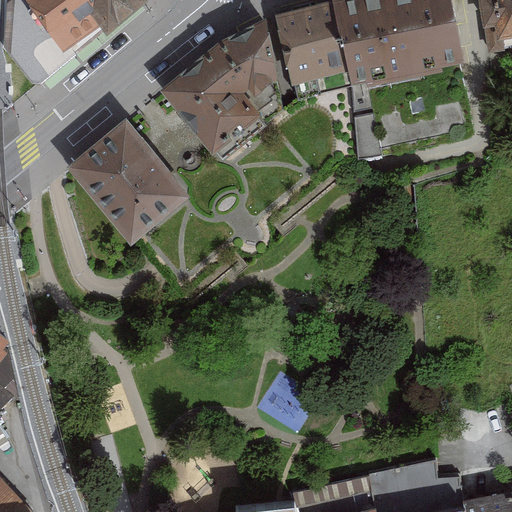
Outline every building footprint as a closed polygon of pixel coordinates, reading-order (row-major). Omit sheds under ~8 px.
[(147,1),(146,0),(29,0),(65,50),(101,24),(105,31),(147,1)] [(462,41),(454,0),(300,0),(276,6),(300,90),(354,77),(361,150),(473,129),(454,43),(462,41)] [(511,0),(480,0),(487,35),(511,30),(511,0)] [(281,63),(267,12),(231,27),(164,81),(222,148),(264,113),(239,79),(249,71),(256,80),(281,63)] [(184,189),(125,117),(73,159),(132,231),(184,189)] [(511,511),(511,478),(464,488),(468,511),(511,511)] [(235,510),(228,511),(308,511),(294,479),(232,485),(235,510)] [(380,511),(468,511),(464,488),(379,504),(380,511)] [(308,511),(380,511),(379,504),(373,495),(308,511)]
